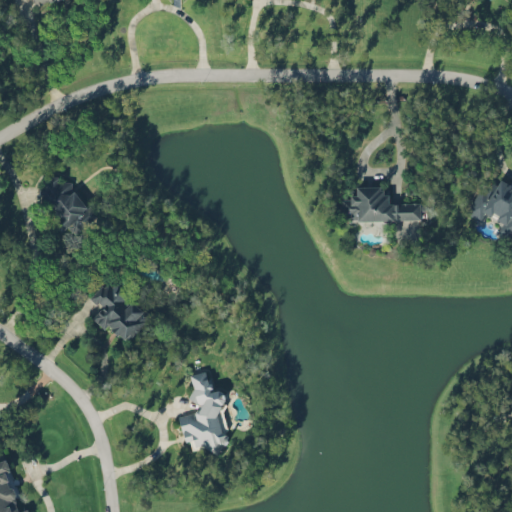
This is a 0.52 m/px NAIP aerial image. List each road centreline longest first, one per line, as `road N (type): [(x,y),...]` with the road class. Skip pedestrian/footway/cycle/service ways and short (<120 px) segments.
road 1 (residential): [(511,94),(426,76),(187,75),(91,93),(0,136)]
road 2 (residential): [(0,332),(84,404),(104,454),(110,511)]
